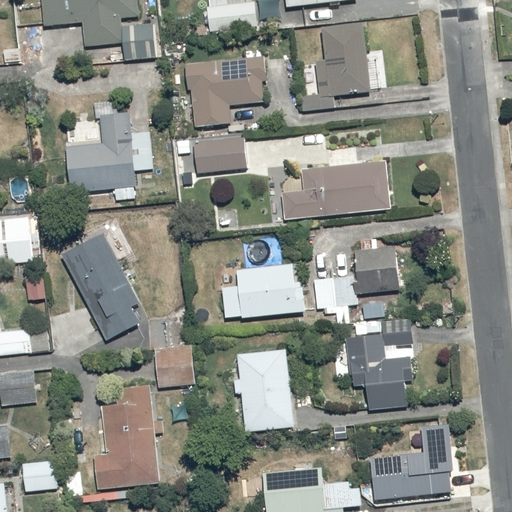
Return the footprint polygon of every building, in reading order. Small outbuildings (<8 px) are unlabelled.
[(47,0),(48,26),(88,25),(88,47),(125,46),(124,15),(143,14),(142,0),(47,0)] [(290,0),(291,8),(307,7),(308,27),(330,25),(329,6),(364,3),(363,0),(290,0)] [(259,2),(210,5),(212,32),(276,28),(275,15),(260,16),(259,2)] [(161,25),(128,26),(129,60),(162,59),(161,25)] [(321,60),(323,94),(306,96),(308,110),(340,106),(339,96),(388,91),(384,49),(371,51),(370,26),(326,28),(327,59),(321,60)] [(268,56),(190,61),(192,91),(196,91),(198,126),(236,123),(235,103),(271,101),(268,56)] [(133,109),(115,111),(114,101),(98,102),(101,126),(102,142),(72,145),(76,193),(118,189),(119,200),(145,198),(143,169),(158,168),(155,126),(135,127),(133,109)] [(200,139),(200,170),(250,169),(250,138),(200,139)] [(271,199),(287,198),(289,219),(397,211),(393,163),(307,169),(308,190),(299,191),(297,167),(269,169),(271,199)] [(39,232),(5,233),(7,265),(47,263),(46,245),(40,245),(39,232)] [(109,234),(69,255),(112,339),(152,318),(109,234)] [(364,250),(365,292),(406,291),(405,249),(364,250)] [(245,287),(228,288),(230,318),(304,315),(302,264),(244,266),(245,287)] [(31,276),(31,299),(51,299),(51,276),(31,276)] [(340,321),(354,320),(354,306),(361,305),(359,276),(318,279),(320,308),(329,307),(329,315),(340,314),(340,321)] [(418,343),(417,320),(390,321),(390,344),(418,343)] [(0,329),(0,353),(54,353),(53,329),(0,329)] [(372,388),(372,409),(413,409),(413,360),(390,360),(390,339),(356,339),(356,388),(372,388)] [(160,347),(162,386),(201,384),(199,344),(160,347)] [(240,394),(246,394),(250,431),(300,426),(292,349),(243,354),(245,377),(239,378),(240,394)] [(40,368),(5,369),(7,404),(42,402),(40,368)] [(113,452),(101,453),(103,489),(165,485),(157,386),(120,389),(121,405),(109,406),(113,452)] [(0,459),(12,458),(10,424),(0,424),(0,459)] [(459,492),(453,424),(424,427),(427,451),(373,457),(377,500),(459,492)] [(271,470),(271,511),(307,511),(308,511),(326,511),(366,511),(366,481),(330,481),(330,467),(314,467),(314,458),(298,458),(298,470),(271,470)] [(57,460),(28,461),(28,492),(58,491),(57,460)] [(0,511),(15,511),(12,482),(0,483),(0,511)]
